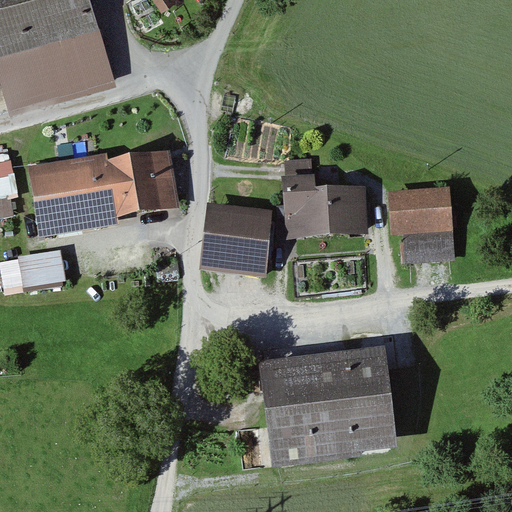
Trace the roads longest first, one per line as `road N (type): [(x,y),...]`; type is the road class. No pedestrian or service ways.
road 1 (track): [(234,0),(201,75),(195,318)]
road 2 (track): [(195,318),(511,285)]
road 3 (track): [(0,126),(201,75)]
road 4 (track): [(195,318),(158,511)]
